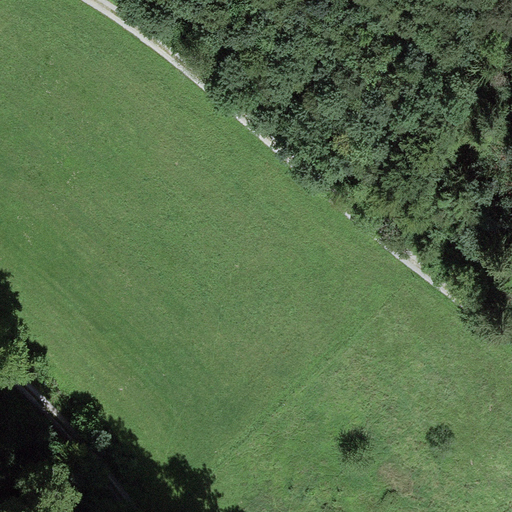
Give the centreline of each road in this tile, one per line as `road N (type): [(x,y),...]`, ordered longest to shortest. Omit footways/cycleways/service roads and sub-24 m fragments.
road 1 (track): [(94,0),(170,48),(511,338)]
road 2 (track): [(139,511),(68,417),(0,355)]
